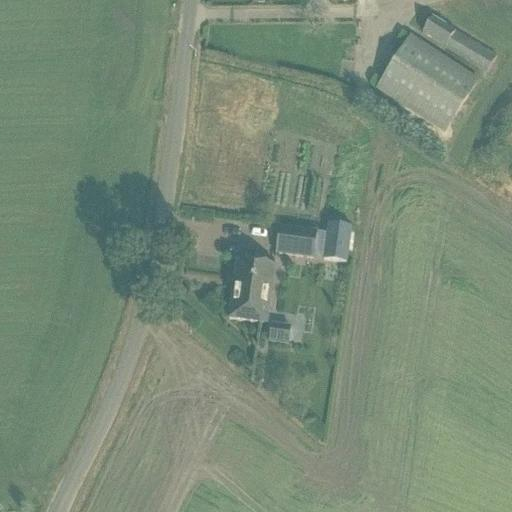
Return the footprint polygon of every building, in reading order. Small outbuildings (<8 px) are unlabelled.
[(493,60),(429,21),(420,36),(484,77),(493,60)] [(391,68),(377,91),(444,134),(477,81),(417,43),(410,39),(391,68)] [(322,263),(345,265),(349,229),(326,226),(322,263)] [(275,255),(313,260),(317,234),(279,229),(275,255)] [(228,321),(266,326),(274,267),(236,262),(228,321)]
